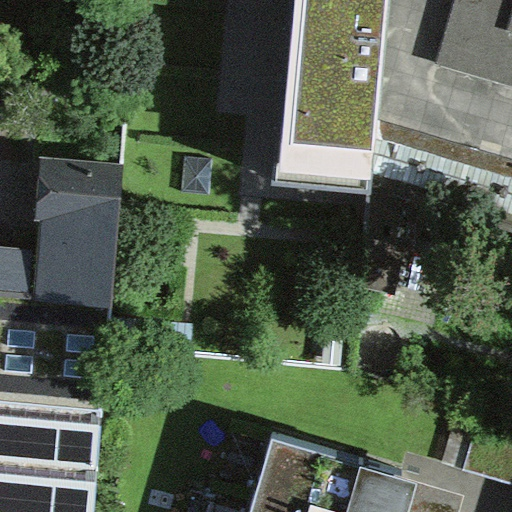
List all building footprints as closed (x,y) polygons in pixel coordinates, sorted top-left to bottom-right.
[(288,0),(272,176),(371,185),(387,0),(288,0)] [(511,0),(387,0),(371,185),(371,186),(511,228),(511,0)] [(37,281),(36,292),(109,299),(120,167),(47,160),(43,210),(58,211),(52,283),(37,281)] [(0,251),(0,289),(25,291),(29,254),(0,251)] [(0,400),(100,410),(109,299),(36,292),(25,291),(0,289),(0,400)] [(0,511),(91,511),(100,410),(0,400),(0,511)] [(511,415),(481,406),(463,467),(511,481),(511,415)] [(272,430),(247,511),(389,511),(392,502),(402,468),(272,430)]
